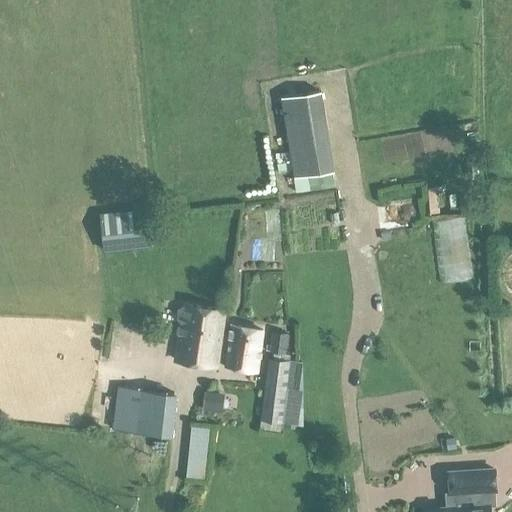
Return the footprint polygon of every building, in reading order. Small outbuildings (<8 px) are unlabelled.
[(288,140),(326,134),(319,91),(281,97),(288,140)] [(480,116),(478,97),(457,100),(459,119),(480,116)] [(105,177),(105,192),(129,191),(129,176),(105,177)] [(293,218),(300,248),(349,236),(345,217),(334,220),(331,209),(293,218)] [(135,212),(99,216),(104,253),(139,249),(135,212)] [(302,306),(328,294),(332,303),(353,293),(338,262),(291,284),(302,306)] [(372,286),(428,284),(427,269),(372,271),(372,286)] [(175,359),(217,366),(226,308),(184,301),(175,359)] [(327,326),(352,322),(350,310),(325,313),(327,326)] [(448,394),(439,331),(450,330),(448,316),(396,323),(407,399),(448,394)] [(225,367),(257,372),(263,329),(231,325),(225,367)] [(288,333),(273,331),(270,352),(285,354),(288,333)] [(288,361),(269,358),(262,421),(281,423),(288,361)] [(288,361),(281,423),(304,426),(303,361),(290,360),(290,361),(288,361)] [(142,387),(118,385),(112,430),(137,433),(137,432),(142,389),(142,387)] [(142,389),(137,432),(172,435),(177,393),(142,389)] [(205,391),(203,410),(222,413),(225,394),(205,391)] [(458,493),(459,507),(429,509),(428,511),(489,511),(489,505),(485,505),(484,491),(496,490),(494,469),(449,472),(450,493),(458,493)]
